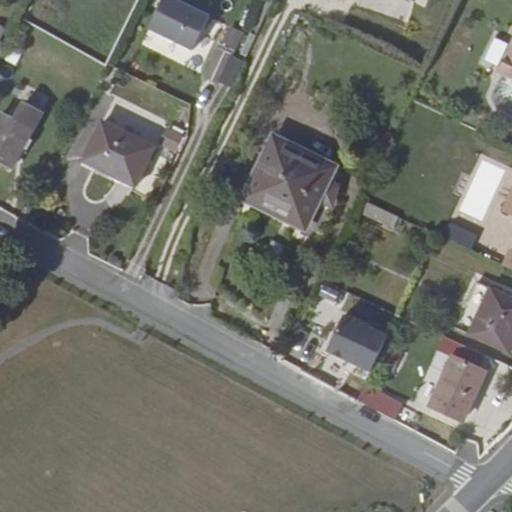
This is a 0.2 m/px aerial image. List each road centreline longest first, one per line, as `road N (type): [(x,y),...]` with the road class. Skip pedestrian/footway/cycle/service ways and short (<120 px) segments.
road 1 (residential): [(479,484),(0,217)]
road 2 (unknown): [(306,0),(254,71),(151,300)]
